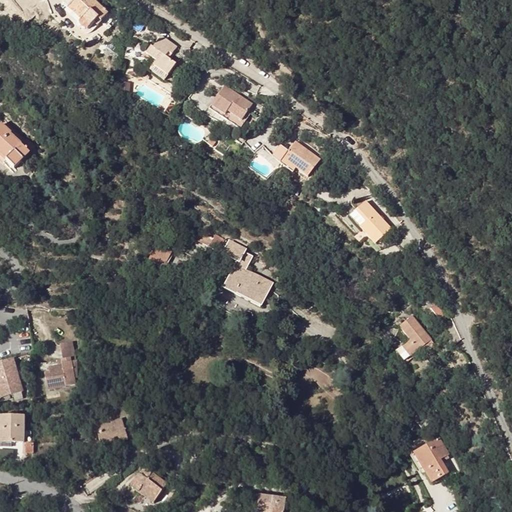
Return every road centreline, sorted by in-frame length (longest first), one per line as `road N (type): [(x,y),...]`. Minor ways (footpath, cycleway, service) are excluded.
road 1 (residential): [(511,446),(452,293),(375,174),(301,108),(137,0)]
road 2 (track): [(323,127),(326,114),(308,87),(285,71),(235,0)]
